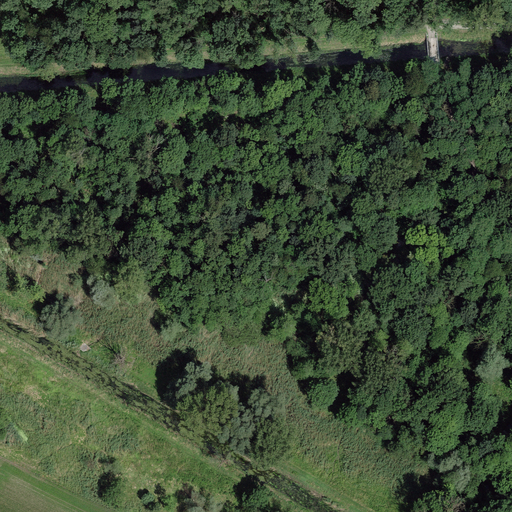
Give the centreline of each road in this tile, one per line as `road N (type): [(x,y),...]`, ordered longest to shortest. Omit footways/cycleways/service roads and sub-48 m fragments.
road 1 (track): [(511,288),(437,81),(430,32)]
road 2 (track): [(511,64),(326,80)]
